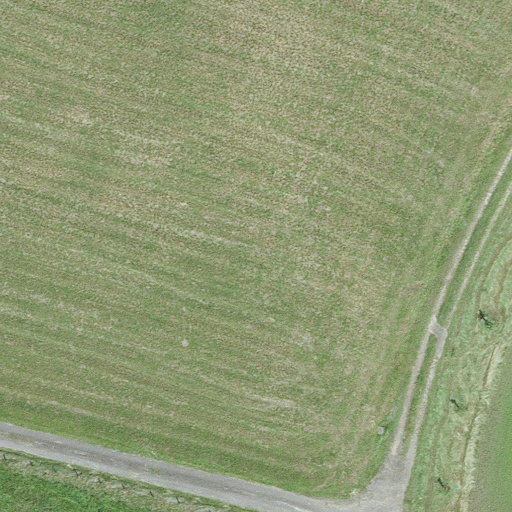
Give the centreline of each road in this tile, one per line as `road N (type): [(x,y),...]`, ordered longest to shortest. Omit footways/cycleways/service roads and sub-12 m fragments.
road 1 (track): [(374,511),(462,266),(511,166)]
road 2 (track): [(0,437),(299,511)]
